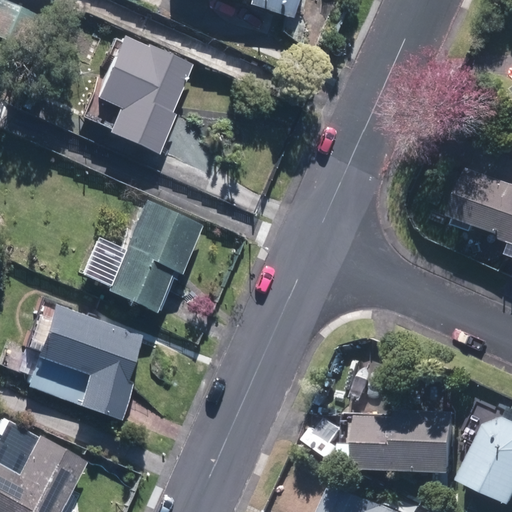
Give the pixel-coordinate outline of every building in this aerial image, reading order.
[(247,0),(248,0),(247,5),(293,16),(296,0),(247,0)] [(170,113),(191,63),(120,32),(110,56),(113,57),(96,98),(117,107),(106,132),(157,154),(174,114),(170,113)] [(511,179),(472,166),(453,218),(478,227),(480,221),(509,231),(508,235),(511,236),(511,179)] [(103,290),(157,313),(174,272),(179,274),(201,222),(143,197),(103,290)] [(129,378),(144,333),(42,299),(26,346),(38,350),(36,356),(86,373),(77,400),(120,415),(132,379),(129,378)] [(364,464),(459,469),(463,410),(402,407),(402,413),(367,411),(364,464)] [(511,411),(488,422),(464,477),(511,497),(511,411)] [(0,511),(55,511),(88,452),(41,428),(18,471),(0,461),(0,511)] [(409,511),(336,480),(322,511),(409,511)]
